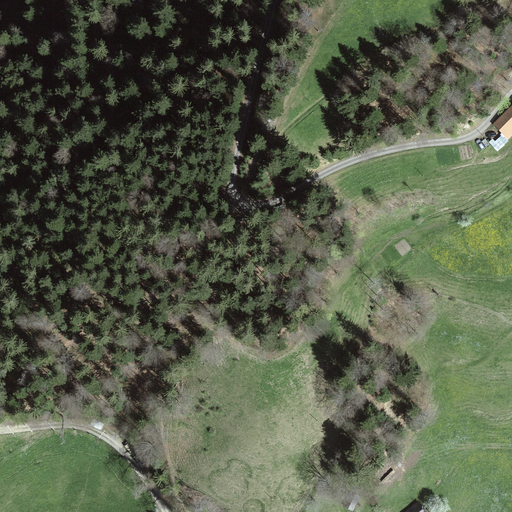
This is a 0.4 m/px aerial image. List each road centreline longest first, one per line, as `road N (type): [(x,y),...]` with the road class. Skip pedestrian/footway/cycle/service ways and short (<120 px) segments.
road 1 (track): [(274,0),(233,176),(233,194),(247,208),(365,156),(471,135),(511,93)]
road 2 (track): [(168,511),(102,437),(79,426),(0,429)]
